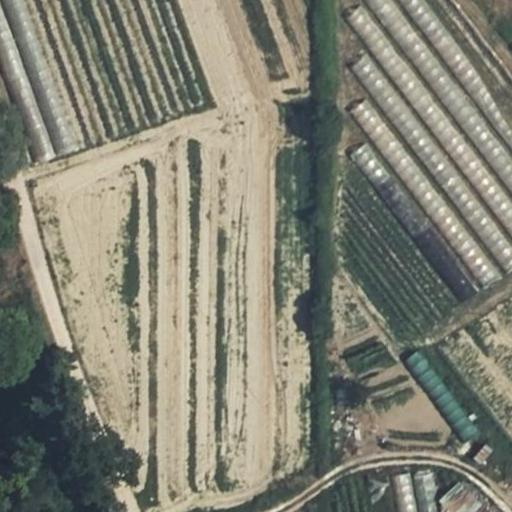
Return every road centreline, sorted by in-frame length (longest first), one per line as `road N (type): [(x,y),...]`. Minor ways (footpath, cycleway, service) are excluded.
road 1 (track): [(0,117),(102,448),(131,511)]
road 2 (track): [(511,504),(440,455),(375,457),(322,480),(285,511)]
